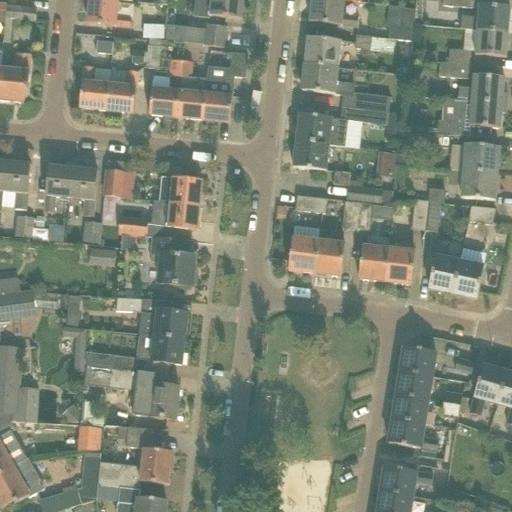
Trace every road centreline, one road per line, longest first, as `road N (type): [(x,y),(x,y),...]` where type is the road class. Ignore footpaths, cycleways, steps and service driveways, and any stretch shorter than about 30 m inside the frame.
road 1 (residential): [(227,511),(249,293)]
road 2 (residential): [(265,157),(50,136)]
road 3 (residential): [(363,511),(391,315)]
road 4 (residential): [(265,157),(283,0)]
road 5 (residential): [(391,315),(249,293)]
road 6 (residential): [(249,293),(265,157)]
road 7 (residential): [(50,136),(64,0)]
